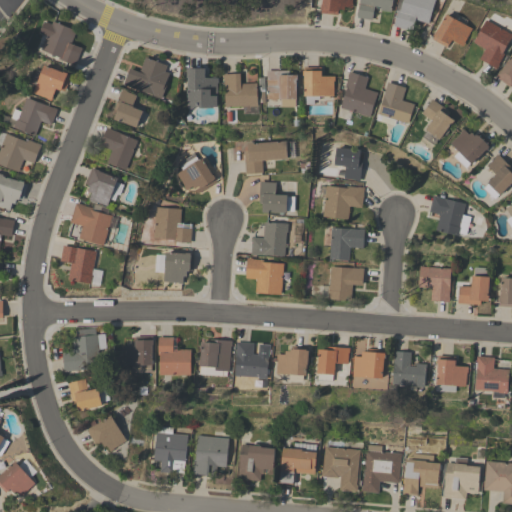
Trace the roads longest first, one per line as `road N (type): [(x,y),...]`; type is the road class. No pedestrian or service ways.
road 1 (residential): [(119,25),(39,245),(31,314),(40,389),(55,431),(78,469),(110,491)]
road 2 (residential): [(31,314),(218,314),(511,331)]
road 3 (residential): [(70,0),(119,25),(180,41),(296,41),(403,59),(511,129)]
